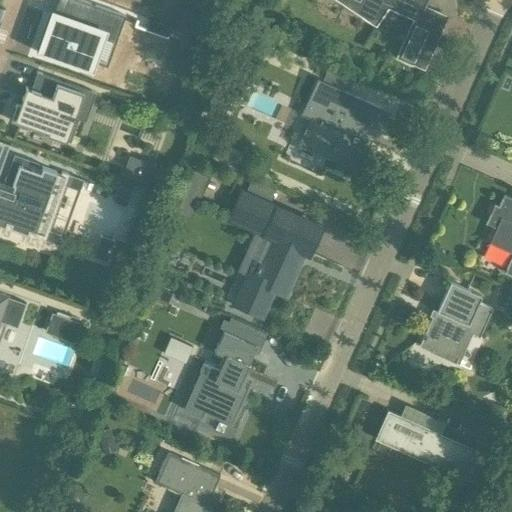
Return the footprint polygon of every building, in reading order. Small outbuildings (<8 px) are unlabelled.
[(36,50),(36,52),(92,72),(93,70),(88,68),(99,35),(113,40),(121,16),(124,17),(125,15),(81,0),(67,0),(61,18),(55,16),(42,52),(36,50)] [(409,66),(412,60),(425,66),(430,53),(427,52),(443,17),(424,9),(427,0),(334,0),(374,27),(386,9),(411,20),(393,59),(409,66)] [(149,18),(145,28),(145,30),(167,37),(168,36),(167,35),(171,25),(149,18)] [(70,142),(84,105),(91,107),(96,93),(37,72),(31,89),(30,89),(24,107),(17,104),(11,121),(33,129),(35,122),(49,127),(47,134),(66,141),(70,142)] [(237,81),(222,75),(207,109),(222,115),(237,81)] [(380,108),(318,80),(303,114),(318,121),(311,139),(330,148),(327,154),(354,166),(365,140),(362,139),(367,128),(370,130),(380,108)] [(9,227),(27,233),(28,229),(35,232),(35,231),(44,234),(62,184),(65,185),(69,174),(62,171),(61,173),(16,157),(8,179),(5,178),(4,181),(13,184),(12,189),(0,184),(0,219),(10,223),(9,227)] [(198,198),(207,177),(194,171),(184,192),(198,198)] [(115,193),(129,198),(132,189),(119,184),(115,193)] [(242,192),(232,213),(267,229),(265,234),(272,237),(261,262),(259,261),(254,272),(256,273),(255,276),(247,273),(234,302),(261,314),(273,287),(276,289),(284,293),(286,289),(299,259),(295,257),(298,249),(307,252),(318,227),(277,208),(242,192)] [(511,253),(508,261),(504,271),(511,274),(511,196),(503,193),(498,205),(494,203),(485,223),(495,227),(489,242),(511,253)] [(113,240),(100,235),(93,255),(106,260),(113,240)] [(480,296),(449,282),(436,310),(439,311),(436,318),(431,316),(419,344),(431,349),(430,352),(453,362),(467,332),(478,336),(491,308),(477,302),(480,296)] [(165,304),(170,293),(153,285),(148,296),(165,304)] [(0,337),(7,319),(17,323),(23,309),(25,304),(4,295),(5,295),(0,293),(0,337)] [(203,363),(183,409),(201,417),(203,411),(230,423),(238,407),(245,391),(237,387),(242,375),(253,352),(256,345),(240,338),(245,328),(228,321),(223,318),(218,328),(223,331),(214,352),(226,357),(220,370),(203,363)] [(70,319),(70,320),(64,337),(72,340),(71,341),(73,342),(80,322),(70,319)] [(388,409),(374,439),(471,482),(485,453),(388,409)] [(109,429),(98,432),(102,447),(113,444),(109,429)] [(212,511),(215,508),(207,504),(220,475),(167,451),(154,482),(184,496),(176,511),(212,511)] [(511,511),(511,490),(502,511),(511,511)]
